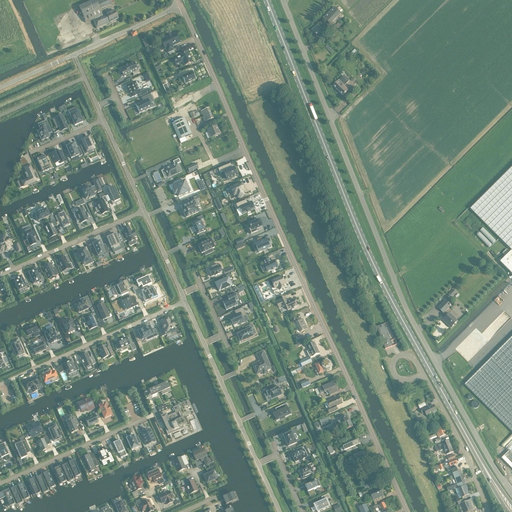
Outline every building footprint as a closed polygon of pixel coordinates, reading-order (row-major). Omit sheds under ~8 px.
[(115,10),(110,13),(102,16),(99,9),(111,4),(115,2),(113,0),(94,0),(79,7),(86,23),(93,20),(96,29),(119,19),(115,10)] [(330,24),(340,14),(334,8),(324,18),(330,24)] [(318,36),(328,26),(322,21),(312,30),(318,36)] [(163,46),(161,47),(162,51),(166,49),(168,53),(174,50),(173,50),(172,46),(179,43),(178,41),(179,39),(178,36),(176,36),(175,34),(171,36),(171,35),(167,36),(167,37),(161,40),(163,46)] [(325,48),(332,54),(334,52),(328,45),(325,48)] [(192,63),(187,53),(182,55),(180,56),(180,57),(177,59),(173,60),(176,65),(182,62),(185,67),(192,63)] [(125,69),(121,71),(124,77),(132,73),(133,76),(139,73),(134,62),(124,67),(125,69)] [(196,79),(192,72),(181,77),(185,84),(196,79)] [(344,86),(349,81),(344,76),(333,86),(343,96),(349,90),(344,86)] [(127,86),(126,86),(131,97),(131,98),(132,98),(132,97),(139,94),(140,97),(147,94),(145,90),(140,92),(135,82),(127,86)] [(136,105),(135,105),(139,114),(140,114),(139,113),(152,108),(149,102),(153,100),(150,94),(141,98),(143,102),(136,105)] [(76,107),(68,111),(75,126),(83,122),(76,107)] [(211,113),(208,108),(201,112),(200,113),(201,115),(202,114),(203,117),(211,113)] [(205,122),(213,118),(211,113),(203,117),(204,119),(203,120),(204,122),(205,122)] [(58,119),(56,120),(59,127),(61,131),(68,128),(62,115),(58,117),(58,119)] [(184,118),(172,124),(179,140),(192,134),(184,118)] [(41,131),(38,132),(41,141),(49,138),(48,134),(47,133),(51,131),(47,120),(42,123),(43,126),(39,128),(41,131)] [(220,134),(216,126),(207,130),(211,138),(220,134)] [(146,129),(137,133),(142,145),(148,143),(149,146),(156,143),(154,139),(152,140),(146,129)] [(84,146),(81,148),(84,155),(88,153),(87,152),(94,149),(92,145),(94,144),(93,140),(91,141),(89,137),(81,140),(84,146)] [(66,147),(68,151),(67,152),(68,155),(69,155),(71,158),(71,159),(72,159),(72,158),(78,156),(79,157),(82,155),(79,148),(76,149),(76,148),(74,144),(74,143),(73,144),(66,147)] [(154,147),(145,151),(151,164),(153,163),(154,166),(167,161),(164,155),(159,158),(154,147)] [(56,152),(51,154),(55,163),(55,164),(59,162),(60,165),(66,162),(61,151),(57,153),(56,152)] [(45,156),(37,160),(37,161),(42,171),(43,173),(47,171),(54,168),(48,156),(46,157),(45,156)] [(174,165),(164,169),(168,178),(181,172),(177,164),(174,165)] [(27,178),(17,182),(20,188),(24,187),(39,180),(35,171),(33,172),(30,166),(29,167),(28,165),(23,167),(22,167),(25,174),(27,178)] [(229,165),(218,170),(220,174),(223,172),(227,180),(231,178),(231,179),(235,177),(234,177),(238,175),(234,167),(232,168),(231,168),(229,165),(230,165),(229,165)] [(511,167),(470,209),(511,251),(500,263),(511,274),(511,337),(465,385),(488,408),(511,431),(511,441),(505,448),(509,451),(502,458),(511,468),(511,167)] [(91,188),(83,191),(86,199),(88,198),(89,199),(95,197),(93,193),(97,192),(98,193),(102,191),(97,180),(93,182),(95,186),(91,188)] [(175,189),(173,190),(175,194),(177,193),(178,197),(181,195),(185,194),(189,192),(190,193),(193,191),(189,183),(186,184),(185,181),(173,186),(175,189)] [(241,184),(230,188),(234,196),(236,194),(238,198),(244,195),(242,192),(244,191),(241,184)] [(108,190),(106,191),(113,205),(120,202),(119,200),(120,200),(114,186),(108,189),(108,190)] [(193,203),(181,209),(185,219),(198,213),(196,208),(199,206),(196,201),(199,200),(197,196),(190,198),(192,203),(193,202),(193,203)] [(246,200),(236,205),(238,210),(240,209),(243,215),(247,213),(251,212),(250,211),(255,209),(251,202),(248,204),(246,200)] [(98,208),(96,209),(97,212),(99,211),(101,215),(108,212),(105,203),(104,201),(103,201),(96,204),(98,208)] [(49,217),(46,209),(35,214),(38,222),(49,217)] [(83,209),(73,213),(77,222),(80,221),(80,223),(87,220),(85,214),(83,209)] [(68,220),(69,219),(67,216),(66,216),(64,212),(63,212),(62,212),(63,212),(55,216),(58,224),(61,222),(64,228),(70,225),(68,220)] [(52,224),(45,227),(45,228),(49,238),(57,235),(53,227),(57,225),(54,219),(51,221),(50,221),(52,224)] [(198,221),(192,224),(197,235),(205,231),(200,221),(200,220),(198,221)] [(252,223),(249,224),(252,230),(249,231),(251,234),(257,232),(256,229),(261,226),(262,226),(261,225),(259,220),(256,221),(255,220),(252,222),(252,223)] [(36,243),(33,237),(35,236),(32,228),(23,232),(27,240),(30,246),(36,243)] [(124,235),(121,236),(124,243),(127,241),(128,243),(135,240),(134,238),(136,237),(134,232),(132,233),(129,228),(123,231),(124,235)] [(116,234),(107,238),(113,253),(114,253),(113,251),(121,248),(122,249),(125,248),(123,243),(122,242),(120,243),(116,234)] [(12,245),(9,238),(6,239),(5,236),(0,238),(0,253),(5,251),(5,252),(9,250),(10,249),(9,246),(12,245)] [(255,244),(255,245),(255,244),(256,246),(259,253),(271,247),(268,239),(263,241),(262,237),(257,240),(258,243),(255,244)] [(211,240),(198,246),(202,254),(204,253),(205,256),(213,252),(212,249),(214,248),(211,240)] [(93,244),(92,245),(93,245),(94,249),(93,249),(94,253),(96,252),(98,256),(97,256),(98,256),(105,253),(105,254),(108,253),(105,246),(102,247),(102,246),(100,242),(100,241),(99,241),(93,244)] [(79,254),(78,255),(80,259),(82,258),(83,263),(89,260),(91,263),(94,262),(90,253),(87,254),(84,248),(78,251),(79,254)] [(68,264),(65,257),(57,261),(62,272),(70,269),(70,270),(73,269),(71,263),(68,264)] [(278,265),(276,262),(275,262),(275,261),(271,263),(269,259),(264,262),(265,265),(264,266),(268,273),(278,268),(277,265),(278,265)] [(58,274),(55,268),(53,269),(51,264),(49,265),(48,264),(45,266),(43,267),(48,279),(50,278),(50,279),(55,277),(54,276),(56,276),(56,275),(58,274)] [(212,269),(208,270),(211,277),(215,275),(215,276),(220,274),(219,273),(222,272),(219,265),(218,266),(217,264),(211,267),(212,269)] [(44,281),(41,275),(38,276),(36,270),(27,274),(29,277),(28,278),(29,282),(31,281),(32,285),(40,281),(41,283),(44,281)] [(231,286),(229,280),(231,279),(229,274),(223,277),(224,280),(215,284),(219,291),(231,286)] [(30,288),(27,281),(24,282),(21,276),(14,280),(16,284),(15,284),(16,287),(17,287),(19,291),(26,288),(27,289),(30,288)] [(141,279),(136,281),(139,287),(141,286),(142,288),(154,283),(152,279),(150,280),(148,276),(141,279)] [(284,284),(287,283),(285,278),(282,279),(281,277),(269,282),(272,290),(278,287),(280,290),(285,288),(284,284)] [(119,290),(115,292),(118,298),(128,293),(127,290),(126,288),(130,287),(127,280),(123,282),(123,283),(120,285),(117,286),(119,290)] [(144,292),(141,293),(143,297),(144,300),(145,302),(157,297),(155,292),(157,291),(155,287),(144,292)] [(451,299),(454,296),(456,293),(453,290),(448,295),(451,299)] [(238,305),(236,301),(238,300),(238,301),(239,300),(235,293),(235,294),(228,297),(227,297),(229,300),(223,302),(226,310),(227,310),(238,305)] [(127,296),(121,299),(126,310),(130,308),(131,309),(137,306),(133,297),(131,298),(129,299),(127,296)] [(86,301),(75,306),(78,313),(89,309),(89,308),(92,307),(87,297),(84,298),(86,301)] [(298,306),(295,300),(290,302),(290,301),(287,303),(286,298),(280,301),(281,301),(277,303),(278,306),(282,304),(283,307),(286,306),(288,311),(291,309),(292,310),(295,309),(294,308),(298,306)] [(109,318),(103,304),(102,301),(97,303),(99,306),(97,307),(97,306),(94,307),(98,316),(100,315),(103,321),(109,318)] [(443,313),(451,306),(446,301),(438,308),(443,313)] [(243,318),(246,316),(243,308),(235,311),(236,315),(230,318),(233,326),(239,324),(239,325),(243,323),(243,322),(244,321),(243,318)] [(451,328),(458,321),(450,314),(443,320),(451,328)] [(97,327),(92,316),(84,320),(86,323),(84,324),(85,328),(88,327),(89,330),(97,327)] [(162,325),(157,327),(162,337),(171,333),(170,330),(174,328),(174,326),(175,326),(173,322),(172,322),(171,321),(169,322),(167,318),(162,321),(160,322),(162,325)] [(296,324),(296,323),(301,332),(308,329),(303,320),(301,321),(300,318),(294,320),(296,324)] [(70,320),(63,324),(68,334),(70,333),(72,332),(75,331),(72,324),(74,323),(72,320),(70,321),(70,320)] [(37,330),(35,324),(25,328),(28,336),(34,333),(36,337),(40,336),(38,332),(37,330)] [(256,334),(252,324),(245,327),(246,331),(242,333),(237,335),(239,338),(240,338),(241,342),(247,339),(249,338),(249,339),(255,336),(255,335),(256,334)] [(385,349),(393,346),(384,324),(377,327),(385,349)] [(46,330),(43,332),(47,341),(50,340),(51,344),(54,343),(56,342),(59,340),(57,337),(54,330),(53,330),(52,327),(52,328),(51,325),(45,328),(46,330)] [(142,330),(138,332),(142,340),(153,335),(154,338),(158,336),(155,330),(151,331),(149,327),(146,328),(142,330)] [(46,350),(42,343),(45,342),(43,337),(40,338),(42,342),(32,347),(35,354),(46,350)] [(136,350),(133,343),(132,344),(129,338),(127,339),(127,338),(116,343),(117,345),(115,346),(117,351),(119,350),(130,345),(132,351),(136,350)] [(16,344),(11,346),(17,357),(18,357),(19,359),(23,357),(23,356),(22,355),(24,354),(22,351),(24,350),(19,340),(15,342),(16,344)] [(307,352),(310,358),(320,354),(314,343),(308,346),(310,351),(307,352)] [(113,353),(110,347),(107,348),(106,345),(98,349),(103,359),(107,357),(108,359),(114,356),(116,355),(114,352),(113,353)] [(253,365),(255,370),(257,369),(259,374),(263,372),(264,375),(268,373),(266,370),(270,369),(268,364),(269,364),(264,352),(257,355),(260,362),(253,365)] [(80,357),(85,368),(96,363),(93,357),(89,358),(87,354),(80,357)] [(312,362),(310,358),(300,362),(302,367),(303,366),(312,362)] [(331,369),(332,365),(330,361),(326,360),(323,362),(321,365),(320,363),(315,365),(319,374),(325,372),(323,369),(327,371),(331,369)] [(64,365),(57,368),(60,374),(67,370),(70,378),(77,375),(76,371),(79,370),(76,363),(73,365),(71,361),(64,364),(64,365)] [(55,371),(52,372),(51,370),(41,375),(41,376),(42,379),(43,379),(45,383),(51,380),(52,383),(59,380),(57,377),(58,377),(55,371)] [(38,376),(24,382),(28,390),(31,388),(33,393),(41,389),(43,394),(46,393),(38,376)] [(301,383),(301,384),(298,385),(300,389),(303,388),(310,385),(308,380),(301,383)] [(169,387),(167,383),(167,382),(161,385),(159,386),(158,385),(153,387),(154,388),(149,390),(152,397),(157,394),(156,393),(159,392),(159,393),(164,391),(170,388),(169,387)] [(338,392),(333,382),(323,387),(325,393),(328,391),(330,395),(338,392)] [(273,391),(267,393),(268,393),(271,400),(271,401),(277,398),(278,401),(279,401),(287,397),(283,389),(280,390),(278,387),(278,386),(272,389),(273,391)] [(322,387),(315,390),(317,395),(324,392),(322,387)] [(328,409),(330,414),(338,410),(336,406),(338,405),(338,406),(343,404),(342,402),(342,401),(341,398),(340,398),(340,396),(327,402),(329,408),(328,409)] [(94,409),(90,399),(87,400),(83,402),(78,404),(80,409),(82,409),(83,411),(87,409),(88,412),(94,409)] [(200,429),(188,401),(159,414),(162,419),(156,421),(167,444),(200,429)] [(110,411),(108,407),(106,403),(103,405),(103,404),(102,404),(102,405),(99,406),(104,419),(111,416),(110,412),(110,411)] [(420,409),(423,414),(425,413),(427,416),(432,413),(433,414),(435,413),(435,412),(436,411),(433,405),(427,409),(426,406),(420,409)] [(286,409),(286,408),(281,410),(279,411),(279,412),(278,413),(277,412),(273,414),(274,417),(275,417),(276,417),(277,420),(280,419),(280,420),(285,418),(285,417),(289,415),(286,409)] [(100,418),(97,412),(94,414),(95,415),(85,419),(88,427),(98,422),(97,420),(100,418)] [(331,422),(329,416),(319,420),(322,427),(331,422)] [(76,426),(79,425),(75,417),(75,418),(73,419),(73,418),(65,421),(67,424),(71,434),(78,431),(76,426)] [(344,425),(351,422),(348,417),(335,423),(338,430),(342,428),(341,426),(344,425)] [(31,426),(27,428),(31,437),(32,436),(42,432),(37,422),(34,423),(34,424),(31,425),(31,426)] [(353,427),(351,422),(344,425),(346,430),(353,427)] [(61,438),(55,424),(46,429),(48,435),(51,434),(54,441),(54,442),(61,438),(62,438),(61,438)] [(437,429),(434,430),(434,432),(436,431),(437,435),(438,438),(446,435),(443,426),(437,429)] [(156,441),(150,429),(147,430),(147,429),(143,431),(143,432),(141,433),(146,446),(156,441)] [(295,440),(297,439),(296,435),(293,436),(292,432),(284,436),(289,447),(297,443),(295,440)] [(140,443),(138,437),(135,438),(134,435),(131,436),(128,437),(128,438),(126,439),(131,450),(134,449),(136,449),(136,448),(139,447),(138,444),(140,443)] [(437,443),(433,444),(431,440),(430,441),(429,439),(437,437),(436,435),(427,438),(429,445),(431,445),(431,447),(437,445),(437,444),(445,441),(443,437),(436,440),(437,443)] [(50,444),(47,437),(43,439),(37,442),(41,452),(48,449),(47,446),(50,444)] [(346,450),(347,453),(351,451),(350,448),(353,447),(354,450),(358,448),(357,446),(360,444),(358,440),(355,441),(354,439),(345,443),(346,446),(343,447),(345,451),(346,450)] [(114,443),(111,444),(113,450),(114,449),(116,453),(118,452),(120,458),(126,455),(119,440),(114,443)] [(30,452),(25,441),(15,445),(21,459),(27,457),(27,456),(27,455),(26,454),(30,452)] [(449,441),(442,444),(435,447),(437,452),(445,449),(447,455),(453,452),(449,441)] [(11,459),(3,443),(0,444),(0,458),(1,458),(5,456),(6,456),(6,457),(5,457),(7,461),(11,459)] [(306,446),(292,452),(292,454),(293,455),(292,455),(293,456),(292,457),(294,460),(296,463),(300,461),(300,462),(304,460),(304,459),(310,456),(306,446)] [(114,461),(110,454),(107,456),(107,454),(106,452),(104,449),(103,448),(100,450),(97,452),(98,453),(98,454),(100,458),(99,458),(100,461),(101,461),(104,466),(107,464),(106,461),(109,460),(110,463),(114,461)] [(203,449),(198,451),(193,454),(196,461),(200,459),(201,461),(204,460),(206,465),(210,463),(209,460),(208,460),(206,456),(203,449)] [(368,461),(364,451),(354,456),(358,465),(368,461)] [(89,454),(84,456),(91,472),(96,469),(95,467),(98,466),(93,454),(90,455),(89,454)] [(186,465),(188,464),(185,456),(173,461),(178,472),(185,469),(184,465),(185,464),(186,465)] [(71,467),(69,468),(73,477),(74,479),(81,475),(80,474),(74,461),(69,463),(71,467)] [(314,475),(311,467),(314,466),(312,463),(305,466),(307,469),(300,472),(303,480),(314,475)] [(64,471),(62,472),(66,480),(66,482),(67,483),(74,480),(74,479),(73,477),(69,468),(67,465),(62,467),(64,471)] [(54,475),(58,484),(59,485),(66,482),(66,480),(62,472),(60,467),(55,469),(56,474),(54,475)] [(217,479),(215,475),(216,474),(213,467),(206,470),(207,469),(209,474),(204,476),(207,483),(208,483),(209,484),(211,483),(211,482),(217,479)] [(455,467),(451,468),(454,476),(451,477),(451,480),(452,480),(455,479),(462,476),(460,471),(457,472),(455,467)] [(157,469),(146,474),(149,481),(153,480),(154,483),(159,481),(160,484),(164,483),(160,473),(159,473),(157,469)] [(377,471),(373,469),(369,471),(368,475),(369,476),(364,479),(365,481),(370,479),(373,480),(377,478),(379,474),(377,471)] [(45,479),(43,480),(47,488),(48,490),(55,487),(54,485),(49,472),(43,474),(45,479)] [(38,483),(36,483),(40,492),(41,493),(41,495),(49,492),(48,490),(47,488),(43,480),(42,476),(37,478),(38,483)] [(142,488),(140,485),(140,484),(143,483),(143,484),(144,483),(140,476),(130,481),(131,484),(130,485),(130,486),(131,488),(132,488),(133,488),(135,492),(132,493),(134,499),(140,496),(137,491),(142,488)] [(447,487),(446,487),(448,492),(449,492),(466,485),(466,484),(464,481),(464,479),(465,478),(464,476),(463,476),(462,476),(455,479),(452,480),(453,484),(447,487)] [(29,486),(33,495),(33,497),(41,493),(40,492),(36,483),(34,479),(29,481),(31,485),(29,486)] [(198,491),(193,480),(188,483),(186,479),(181,482),(182,486),(185,485),(189,495),(198,491)] [(320,487),(318,481),(315,482),(315,481),(306,484),(308,487),(306,488),(310,497),(316,494),(314,490),(320,487)] [(20,490),(18,491),(22,500),(22,501),(30,498),(29,497),(23,484),(18,486),(20,490)] [(459,489),(456,490),(457,494),(460,492),(462,498),(467,496),(470,495),(469,492),(466,486),(459,489)] [(13,494),(11,495),(14,503),(15,505),(16,506),(23,503),(22,501),(22,500),(18,491),(16,488),(11,490),(13,494)] [(370,490),(361,493),(362,494),(365,500),(367,500),(369,505),(377,501),(376,499),(378,499),(380,498),(384,496),(383,492),(382,491),(381,488),(371,492),(370,490)] [(3,492),(0,493),(0,495),(1,498),(3,498),(7,507),(8,508),(15,505),(14,503),(11,495),(9,490),(3,492)] [(173,499),(169,491),(168,492),(168,491),(167,490),(165,491),(164,492),(165,493),(159,496),(162,504),(166,502),(167,502),(167,504),(166,505),(173,502),(172,499),(173,499)] [(232,493),(223,497),(226,504),(235,500),(232,493)] [(318,511),(320,511),(330,507),(327,499),(330,498),(328,494),(322,497),(323,501),(316,504),(315,505),(317,511),(318,511)] [(139,506),(141,511),(142,511),(146,510),(146,511),(150,511),(154,511),(149,500),(143,503),(141,500),(135,502),(137,506),(139,506)] [(471,500),(464,502),(463,500),(457,502),(461,511),(469,511),(475,510),(471,500)] [(125,511),(123,507),(126,505),(124,501),(121,502),(121,501),(115,504),(118,511),(125,511)] [(373,511),(375,510),(375,509),(375,510),(377,509),(377,508),(379,508),(380,509),(381,508),(383,511),(386,511),(387,511),(384,503),(378,505),(370,508),(372,511),(373,511)]
